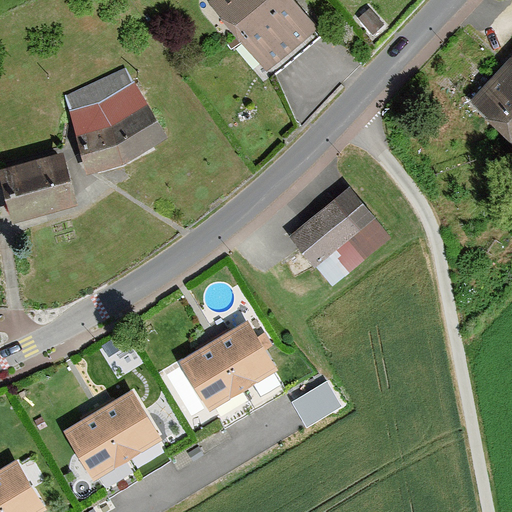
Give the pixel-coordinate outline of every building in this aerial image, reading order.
[(314,26),(292,0),(204,0),(204,1),(264,69),(314,26)] [(384,25),(369,8),(358,19),(373,35),(384,25)] [(511,51),(470,98),(511,136),(511,51)] [(163,136),(123,66),(66,92),(81,171),(116,167),(163,136)] [(65,154),(0,169),(0,194),(7,224),(78,206),(65,154)] [(394,235),(352,182),(290,231),(332,284),(394,235)] [(216,342),(182,362),(219,427),(285,390),(248,325),(216,342)] [(328,381),(292,402),(307,428),(343,407),(328,381)] [(99,411),(65,431),(102,496),(168,459),(131,393),(99,411)] [(0,471),(0,511),(45,511),(17,462),(0,471)]
